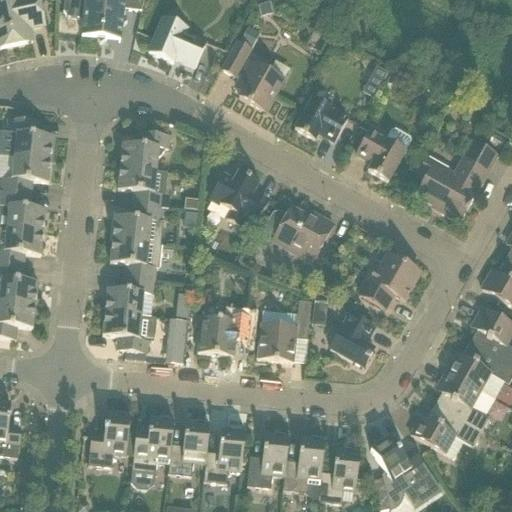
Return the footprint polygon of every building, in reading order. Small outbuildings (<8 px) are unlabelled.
[(0,52),(27,46),(27,45),(25,46),(22,34),(44,29),(37,0),(9,0),(0,2),(0,52)] [(141,14),(144,0),(124,0),(124,6),(109,5),(105,0),(65,0),(63,14),(68,21),(75,22),(78,21),(83,26),(81,41),(96,42),(100,48),(111,39),(120,40),(121,30),(127,26),(122,21),(123,13),(141,14)] [(273,17),(270,6),(258,9),(261,20),(273,17)] [(174,63),(195,71),(206,46),(185,37),(187,33),(162,23),(148,57),(173,67),(174,63)] [(252,52),(260,38),(249,31),(240,46),(252,52)] [(222,74),(234,81),(250,53),(237,46),(222,74)] [(250,66),(236,89),(243,93),(239,102),(265,116),(283,85),(250,66)] [(380,90),(388,77),(376,70),(369,83),(380,90)] [(399,90),(401,79),(401,78),(399,78),(389,76),(387,88),(399,90)] [(319,137),(335,146),(348,123),(312,102),(294,133),(314,145),(319,137)] [(32,126),(34,114),(16,112),(15,124),(8,123),(6,137),(16,138),(14,161),(50,164),(52,141),(32,139),(33,126),(32,126)] [(170,130),(167,130),(155,128),(154,138),(144,137),(143,150),(122,148),(120,171),(156,175),(158,153),(168,154),(170,130)] [(369,135),(356,158),(372,167),(367,175),(387,186),(411,145),(409,140),(395,132),(390,133),(384,143),(369,135)] [(477,193),(495,160),(496,160),(473,147),(455,178),(449,175),(450,174),(427,161),(417,180),(425,185),(416,200),(441,213),(439,216),(459,227),(465,215),(467,216),(469,212),(468,211),(478,193),(477,193)] [(27,185),(48,188),(50,164),(14,161),(11,183),(1,182),(0,196),(25,198),(27,185)] [(120,171),(118,195),(138,197),(137,210),(162,213),(168,213),(169,199),(164,199),(167,176),(156,175),(120,171)] [(269,206),(253,197),(258,187),(238,176),(233,185),(222,179),(208,206),(217,212),(219,209),(230,215),(226,223),(252,237),(269,206)] [(0,196),(0,232),(42,237),(45,214),(24,212),(25,198),(0,196)] [(135,223),(115,221),(112,244),(161,249),(162,226),(160,226),(162,213),(137,210),(135,223)] [(291,212),(286,220),(278,215),(272,218),(265,231),(267,235),(275,240),(272,245),(311,268),(333,229),(319,221),(316,227),(291,212)] [(19,258),(40,260),(42,237),(0,232),(0,269),(17,271),(19,258)] [(112,244),(110,267),(130,270),(129,283),(154,286),(155,272),(158,272),(161,249),(112,244)] [(419,278),(387,260),(379,275),(374,273),(359,299),(385,314),(393,299),(403,305),(419,278)] [(511,269),(504,265),(497,278),(494,276),(490,283),(488,282),(481,293),(511,311),(511,269)] [(0,306),(35,310),(37,287),(16,284),(17,271),(0,269),(0,306)] [(204,271),(203,281),(220,282),(220,272),(204,271)] [(128,296),(107,294),(105,317),(140,321),(143,298),(153,299),(154,286),(129,283),(128,296)] [(334,295),(333,289),(328,285),(321,287),(318,292),(319,298),(325,302),(331,300),(334,295)] [(298,305),(297,319),(262,315),(260,328),(257,364),(293,368),(295,344),(307,345),(311,307),(298,305)] [(0,342),(10,344),(12,331),(32,333),(35,310),(0,306),(0,342)] [(188,322),(189,312),(176,311),(175,321),(188,322)] [(511,372),(511,352),(505,348),(511,336),(511,329),(482,313),(475,325),(477,326),(474,333),(477,335),(469,348),(511,372)] [(146,358),(148,344),(138,343),(140,321),(105,317),(102,340),(123,343),(121,356),(146,358)] [(363,373),(374,352),(364,347),(373,331),(350,318),(344,330),(335,325),(327,338),(335,343),(330,354),(363,373)] [(197,358),(233,361),(234,346),(246,347),(249,322),(236,320),(235,325),(201,322),(197,358)] [(186,347),(193,348),(194,334),(188,333),(186,347)] [(494,403),(504,387),(508,389),(511,381),(511,372),(469,348),(462,361),(459,359),(455,366),(453,365),(446,376),(494,403)] [(489,422),(485,420),(494,403),(446,376),(440,388),(442,389),(438,396),(441,397),(434,411),(480,437),(489,422)] [(0,461),(17,463),(20,433),(19,433),(19,438),(7,437),(10,409),(0,407),(0,461)] [(453,464),(463,446),(472,452),(480,437),(434,411),(426,424),(423,422),(420,428),(417,427),(411,439),(453,464)] [(125,461),(130,421),(106,419),(103,447),(91,446),(92,441),(91,441),(88,471),(111,473),(113,460),(125,461)] [(136,430),(131,475),(130,487),(136,494),(146,495),(154,490),(157,465),(168,466),(169,466),(170,454),(173,426),(149,423),(149,431),(136,430)] [(205,462),(209,430),(185,427),(182,455),(170,454),(169,466),(168,466),(167,479),(191,482),(192,468),(204,469),(204,470),(205,462)] [(245,438),(221,435),(217,463),(205,462),(204,470),(204,469),(202,487),(226,489),(228,476),(240,477),(245,438)] [(285,470),(288,442),(264,440),(261,468),(249,467),(246,492),(270,494),(272,481),(284,482),(285,470)] [(390,511),(389,511),(397,511),(401,509),(403,505),(404,496),(430,478),(413,454),(415,458),(406,465),(390,441),(370,455),(385,476),(381,477),(383,486),(390,511)] [(320,482),(324,446),(300,444),(297,472),(285,470),(284,482),(282,495),(304,498),(312,504),(317,505),(320,482)] [(359,458),(335,455),(332,484),(320,482),(317,505),(317,507),(341,510),(342,496),(355,497),(359,458)] [(385,511),(390,511),(383,486),(374,488),(379,511),(385,511)] [(465,495),(455,502),(461,511),(462,511),(468,508),(472,506),(465,495)]
